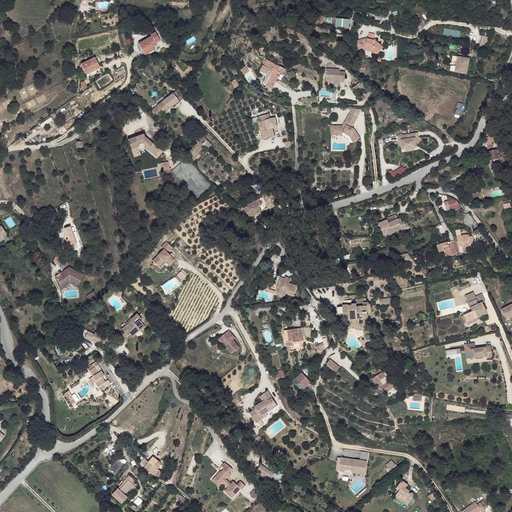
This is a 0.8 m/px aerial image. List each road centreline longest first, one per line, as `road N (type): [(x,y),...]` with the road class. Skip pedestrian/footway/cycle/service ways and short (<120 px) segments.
road 1 (residential): [(307,216),(473,143),(511,46)]
road 2 (residential): [(104,422),(242,289),(276,243)]
road 3 (residential): [(333,436),(315,389),(340,343),(276,243)]
road 4 (unknown): [(0,153),(55,141),(117,88),(133,33)]
road 5 (unclassified): [(0,310),(10,348),(36,382),(48,428),(41,457)]
road 6 (unknown): [(511,32),(442,18),(409,34),(366,26)]
road 7 (residential): [(104,422),(127,454),(199,511)]
road 8 (residential): [(292,99),(299,168),(292,179),(307,216)]
